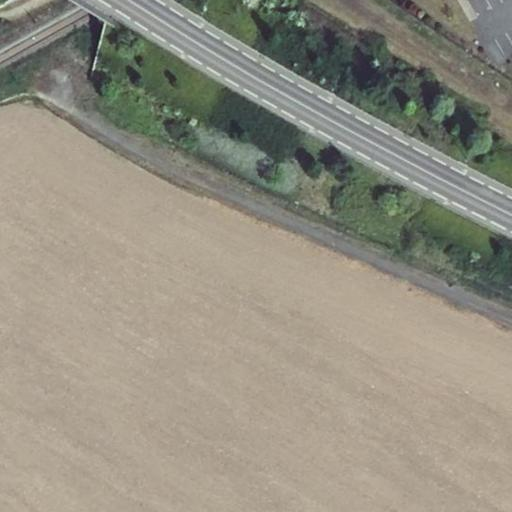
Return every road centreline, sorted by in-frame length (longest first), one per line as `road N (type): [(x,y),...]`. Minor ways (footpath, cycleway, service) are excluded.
road 1 (track): [(65,92),(128,144),(333,244),(511,318)]
road 2 (secondary): [(124,0),(511,215)]
